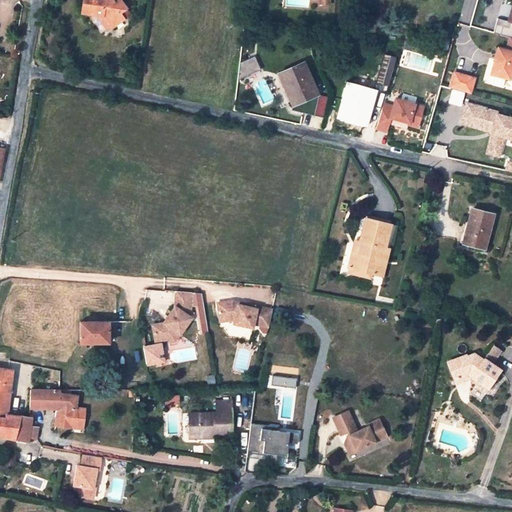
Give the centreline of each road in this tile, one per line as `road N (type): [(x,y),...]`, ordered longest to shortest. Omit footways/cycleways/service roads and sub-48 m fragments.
road 1 (unclassified): [(23,70),(511,179)]
road 2 (residential): [(229,511),(235,493),(255,480),(511,504)]
road 3 (residential): [(23,70),(0,210)]
